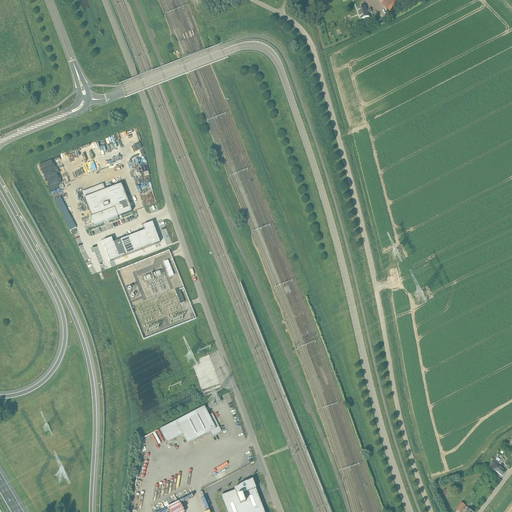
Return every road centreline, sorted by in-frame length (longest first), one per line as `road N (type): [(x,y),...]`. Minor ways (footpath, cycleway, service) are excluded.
road 1 (unclassified): [(280,511),(171,210),(151,119),(106,0)]
road 2 (unclassified): [(431,511),(399,416),(367,247),(312,46),(279,13)]
road 3 (tertiary): [(409,511),(319,181),(279,66),(259,46),(226,51)]
road 4 (motorway): [(91,511),(88,357),(0,178)]
road 5 (motorway): [(0,195),(64,319),(50,373),(20,393),(0,395)]
road 6 (tertiary): [(88,98),(226,51)]
